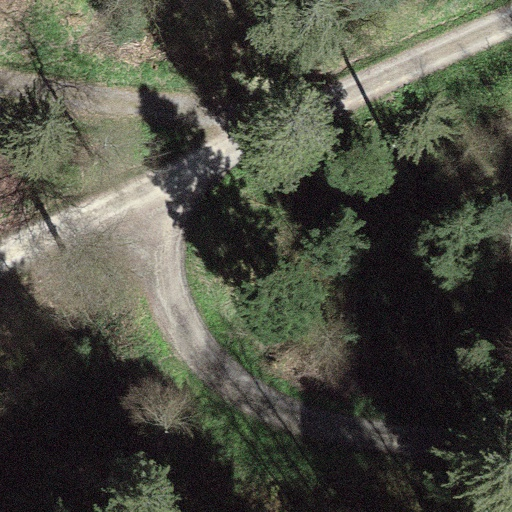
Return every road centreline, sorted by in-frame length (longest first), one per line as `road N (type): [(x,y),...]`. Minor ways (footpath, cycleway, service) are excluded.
road 1 (track): [(511,1),(0,249)]
road 2 (track): [(148,176),(172,320),(213,367),(278,401),(376,424),(511,429)]
road 3 (track): [(260,124),(0,72)]
